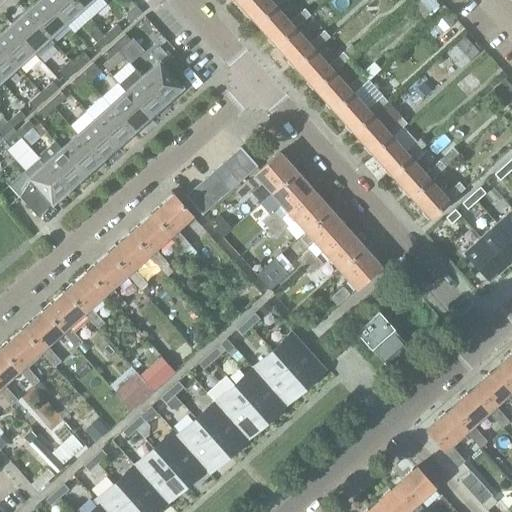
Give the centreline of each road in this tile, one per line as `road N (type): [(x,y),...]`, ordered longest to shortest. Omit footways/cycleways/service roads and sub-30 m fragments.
road 1 (residential): [(0,314),(258,82)]
road 2 (residential): [(485,338),(258,82)]
road 3 (residential): [(295,511),(485,338)]
